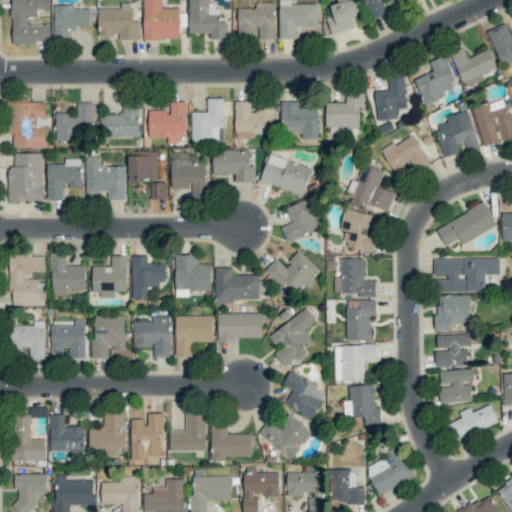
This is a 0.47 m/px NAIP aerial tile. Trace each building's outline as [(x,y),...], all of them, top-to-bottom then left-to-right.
[(11,0),(12,43),(50,43),(50,24),(27,24),(26,16),(37,16),(37,9),(49,9),(49,0),(11,0)] [(180,38),(179,7),(162,7),(161,0),(143,0),(144,38),(180,38)] [(188,0),(189,33),(210,33),(210,38),(227,38),(227,21),(220,21),(220,5),(209,5),(209,0),(188,0)] [(317,3),(291,3),(290,0),(278,0),(279,38),(296,38),(295,26),(317,26),(317,3)] [(331,34),(354,27),(351,16),(360,14),(356,0),(337,0),(338,2),(330,5),(333,14),(326,17),(331,34)] [(363,0),(371,19),(388,12),(384,2),(388,0),(363,0)] [(274,1),(256,2),(256,7),(237,8),(238,35),(257,35),(257,39),(275,38),(274,1)] [(98,8),(99,35),(119,35),(119,39),(140,39),(140,21),(132,21),(132,3),(121,3),(121,7),(98,8)] [(71,39),(70,27),(90,27),(90,8),(75,9),(75,5),(50,5),(51,40),(71,39)] [(487,30),(501,65),(511,60),(511,38),(505,22),(487,30)] [(496,67),(489,49),(467,57),(463,47),(451,52),(463,86),(484,79),(482,73),(496,67)] [(429,61),(433,71),(414,79),(425,104),(445,95),(443,91),(455,86),(443,55),(429,61)] [(377,120),(397,118),(396,108),(407,107),(404,77),(388,79),(389,89),(374,91),(377,120)] [(326,102),(325,127),(360,127),(361,93),(346,93),(346,102),(326,102)] [(191,111),(192,142),(219,141),(219,127),(224,127),(223,97),(207,98),(207,111),(191,111)] [(472,107),(484,146),(500,141),(511,137),(511,121),(505,97),(472,107)] [(251,101),(235,100),(234,137),(251,138),(251,132),(273,133),(273,105),(256,104),(256,111),(250,111),(251,101)] [(298,100),(281,101),(282,133),(301,132),(301,138),(318,138),(318,107),(298,107),(298,100)] [(13,146),(48,146),(47,101),(9,101),(9,133),(13,133),(13,146)] [(100,137),(140,136),(138,101),(121,101),(121,114),(100,114),(100,137)] [(149,110),(149,137),(167,137),(167,143),(179,142),(178,137),(186,137),(186,101),(169,101),(169,109),(149,110)] [(56,141),(79,140),(79,129),(93,129),(93,102),(77,102),(77,113),(55,113),(56,141)] [(444,157),(458,152),(456,144),(464,141),(466,151),(479,147),(468,110),(445,116),(447,121),(434,125),(444,157)] [(395,144),(393,141),(380,149),(397,176),(411,168),(414,173),(430,164),(412,134),(395,144)] [(235,181),(254,181),(253,165),(250,165),(249,149),(212,150),(213,173),(234,173),(235,181)] [(129,181),(157,180),(156,150),(128,151),(129,181)] [(43,153),(14,152),(14,167),(8,167),(8,201),(42,201),(43,153)] [(260,180),(303,195),(312,168),(270,153),(260,180)] [(125,166),(102,166),(102,157),(86,157),(87,193),(107,192),(108,200),(125,200),(125,166)] [(47,163),(47,199),(64,199),(64,188),(81,188),(81,158),(64,158),(64,163),(47,163)] [(206,158),(171,159),(171,188),(191,188),(192,200),(207,199),(206,158)] [(394,192),(378,186),(384,170),(364,163),(357,181),(351,179),(345,194),(388,210),(394,192)] [(151,199),(167,198),(166,182),(151,182),(151,199)] [(286,207),(292,222),(281,226),(287,241),(322,227),(310,197),(286,207)] [(435,228),(445,245),(459,238),(461,243),(496,225),(484,202),(435,228)] [(371,213),(344,208),(340,230),(344,231),(341,244),(373,251),(376,237),(367,235),(371,213)] [(511,212),(502,212),(501,239),(511,238),(511,212)] [(264,270),(295,297),(319,269),(299,250),(285,266),(275,258),(264,270)] [(66,265),(66,252),(50,252),(51,294),(69,294),(69,288),(86,288),(86,264),(66,265)] [(13,305),(44,304),(44,275),(45,275),(44,253),(8,253),(9,291),(12,291),(13,305)] [(211,263),(198,263),(198,254),(175,254),(175,296),(189,296),(189,289),(211,290),(211,263)] [(127,255),(111,255),(111,265),(92,265),(92,291),(100,291),(100,297),(114,297),(114,291),(127,291),(127,255)] [(147,255),(131,255),(133,298),(148,298),(147,286),(158,286),(158,281),(166,281),(165,263),(147,263),(147,255)] [(363,257),(340,257),(340,294),(375,294),(375,281),(363,281),(363,257)] [(499,257),(433,258),(433,277),(437,277),(437,291),(485,291),(485,273),(499,273),(499,257)] [(259,274),(232,274),(232,266),(215,266),(215,303),(234,303),(234,299),(258,299),(259,274)] [(437,330),(451,329),(450,323),(469,322),(469,294),(436,295),(437,330)] [(375,315),(375,300),(346,299),(345,339),(370,340),(370,315),(375,315)] [(268,335),(277,348),(273,351),(285,367),(307,351),(303,346),(311,340),(303,328),(315,320),(307,307),(268,335)] [(217,313),(218,341),(235,341),(235,337),(262,337),(262,312),(217,313)] [(92,357),(108,357),(108,349),(125,348),(125,315),(94,316),(95,339),(91,339),(92,357)] [(133,321),(134,347),(154,346),(154,357),(171,357),(170,315),(152,315),(152,321),(133,321)] [(176,356),(191,356),(191,341),(213,341),(212,315),(175,315),(176,356)] [(51,354),(62,354),(62,346),(70,346),(70,357),(85,358),(85,319),(74,319),(74,324),(51,324),(51,354)] [(44,320),(34,320),(34,325),(10,325),(10,347),(29,346),(30,359),(45,358),(44,320)] [(435,349),(435,366),(468,365),(467,346),(470,346),(470,333),(436,334),(437,349),(435,349)] [(376,344),(334,345),(334,380),(364,380),(364,359),(376,359),(376,344)] [(439,371),(440,385),(439,385),(440,403),(472,400),(470,382),(473,381),(472,368),(439,371)] [(285,405),(312,418),(325,393),(315,389),(317,384),(289,370),(282,384),(292,389),(285,405)] [(511,405),(511,372),(503,373),(503,405),(511,405)] [(348,385),(349,400),(343,400),(344,417),(364,416),(364,424),(380,423),(380,407),(374,407),(373,384),(348,385)] [(461,417),(449,422),(456,439),(497,422),(490,404),(472,411),(470,407),(459,411),(461,417)] [(206,451),(207,412),(185,411),(185,430),(170,430),(169,450),(206,451)] [(89,428),(89,448),(102,448),(102,452),(126,451),(125,412),(103,413),(104,428),(89,428)] [(131,460),(162,460),(161,412),(146,413),(146,418),(130,419),(131,460)] [(64,413),(50,414),(50,450),(84,449),(84,425),(65,425),(64,413)] [(258,432),(290,459),(300,447),(300,446),(311,431),(290,414),(278,428),(268,420),(258,432)] [(45,459),(45,438),(30,439),(30,415),(13,416),(13,460),(45,459)] [(224,456),(251,455),(251,433),(227,433),(227,420),(211,420),(212,460),(224,460),(224,456)] [(366,467),(378,493),(414,478),(399,444),(388,449),(391,456),(366,467)] [(242,511),(258,511),(258,495),(279,495),(279,472),(256,471),(256,467),(244,467),(242,511)] [(231,476),(203,475),(203,469),(192,469),(192,511),(207,511),(207,499),(231,499),(231,476)] [(364,501),(364,486),(357,487),(356,469),(329,469),(330,502),(364,501)] [(322,472),(287,471),(286,495),(303,496),(303,492),(322,492),(322,472)] [(15,511),(27,511),(28,507),(37,507),(36,493),(47,493),(46,473),(14,473),(14,489),(15,489),(15,511)] [(69,511),(70,504),(94,504),(94,480),(66,480),(66,474),(55,474),(54,511),(69,511)] [(101,481),(101,503),(122,503),(121,511),(138,511),(138,476),(118,476),(118,481),(101,481)] [(511,511),(511,476),(495,487),(511,511)] [(143,510),(184,511),(185,478),(166,478),(166,487),(153,486),(152,493),(144,493),(143,510)] [(499,511),(491,493),(458,509),(458,511),(499,511)]
